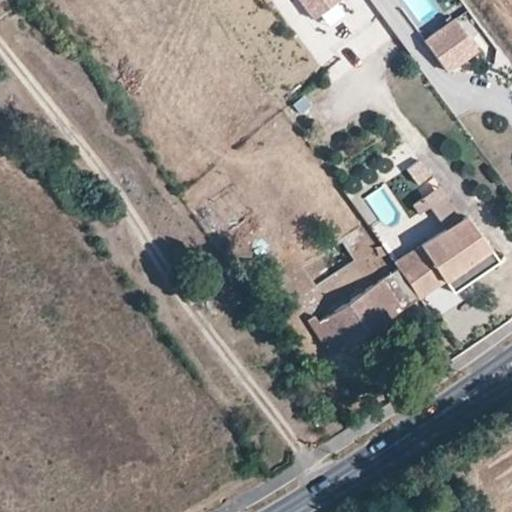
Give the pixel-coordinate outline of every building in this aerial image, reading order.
[(274,0),(313,60),(335,46),(344,61),(360,51),(389,32),(381,19),(364,30),(346,3),(314,23),(312,20),(302,26),(290,8),(298,3),(295,0),(274,0)] [(334,0),(299,0),(312,16),(334,0)] [(453,15),(423,35),(447,70),(477,49),(453,15)] [(388,127),(336,164),(356,193),(408,157),(388,127)] [(461,217),(437,181),(419,193),(442,229),(461,217)] [(221,185),(194,206),(220,241),(247,221),(221,185)] [(70,194),(76,200),(82,195),(76,189),(70,194)] [(442,229),(423,242),(447,279),(493,249),(469,212),(461,217),(442,229)] [(386,237),(382,240),(387,247),(391,245),(386,237)] [(423,242),(395,260),(400,267),(419,297),(447,279),(423,242)] [(401,244),(394,248),(398,254),(404,251),(401,244)] [(493,249),(447,279),(454,290),(500,260),(493,249)] [(396,313),(415,299),(394,270),(313,328),(345,372),(406,328),(396,313)]
